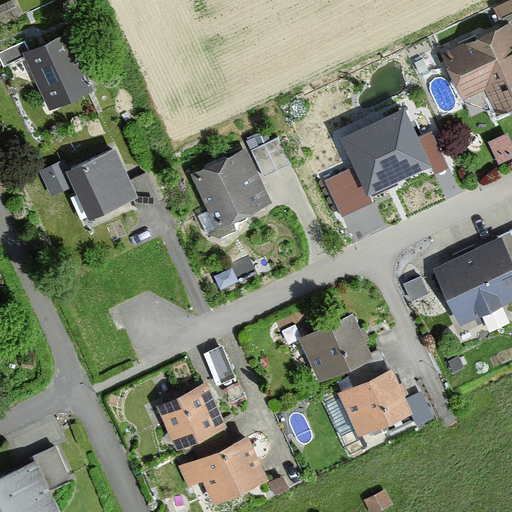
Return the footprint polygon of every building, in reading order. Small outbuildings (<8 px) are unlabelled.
[(511,3),(492,12),(500,30),(444,54),(464,100),(486,90),(498,117),(511,111),(511,3)] [(25,55),(53,112),(94,92),(66,35),(25,55)] [(404,110),(341,139),(367,196),(430,167),(404,110)] [(115,151),(67,172),(88,219),(136,198),(115,151)] [(269,208),(242,151),(191,175),(218,232),(269,208)] [(511,235),(432,272),(457,328),(511,302),(511,235)] [(367,360),(350,318),(297,340),(314,382),(367,360)] [(224,334),(208,340),(220,372),(235,366),(224,334)] [(408,416),(388,373),(339,396),(359,439),(408,416)] [(225,429),(203,384),(156,407),(177,452),(225,429)] [(266,485),(245,439),(180,469),(190,490),(203,484),(215,509),(266,485)] [(0,479),(0,511),(57,511),(48,489),(66,482),(53,452),(32,461),(34,465),(0,479)] [(385,511),(391,509),(384,495),(367,504),(371,511),(385,511)]
